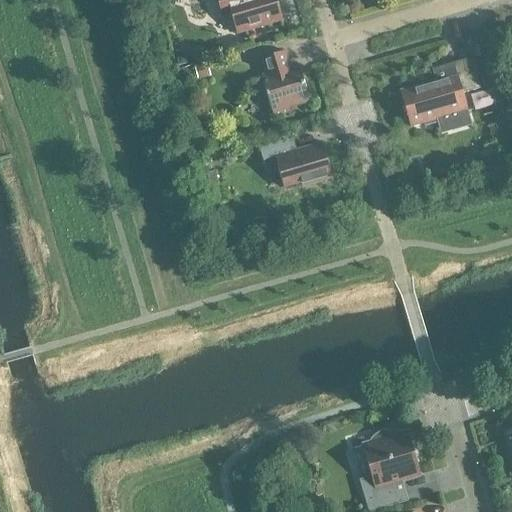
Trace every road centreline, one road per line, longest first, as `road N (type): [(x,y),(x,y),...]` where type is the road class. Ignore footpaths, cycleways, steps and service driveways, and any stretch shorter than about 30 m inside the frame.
road 1 (residential): [(395,255),(337,45)]
road 2 (residential): [(511,403),(449,421),(477,511)]
road 3 (residential): [(479,0),(337,45)]
